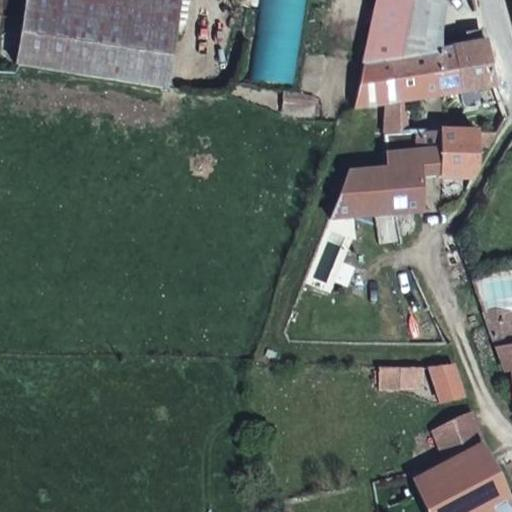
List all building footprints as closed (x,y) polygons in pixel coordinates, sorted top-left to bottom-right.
[(26,0),(16,65),(168,89),(182,0),(26,0)] [(445,48),(441,0),(375,0),(363,66),(445,48)] [(354,112),(385,106),(458,91),(483,86),(502,82),(489,39),(445,48),(363,66),(354,112)] [(484,98),(505,95),(502,82),(483,86),(484,98)] [(385,106),(386,146),(463,134),(458,91),(385,106)] [(285,96),(283,113),(314,117),(316,100),(285,96)] [(389,174),(350,177),(331,220),(375,216),(378,246),(403,244),(397,215),(425,213),(422,173),(454,169),(454,177),(473,178),(490,147),(497,149),(506,127),(463,134),(386,146),(389,174)] [(511,332),(501,306),(485,311),(499,348),(511,345),(511,332)] [(511,345),(499,348),(505,369),(509,369),(511,369),(511,345)] [(449,406),(470,401),(454,364),(432,365),(449,406)] [(473,413),(432,431),(444,461),(485,441),(473,413)] [(427,511),(511,511),(511,503),(485,441),(444,461),(413,478),(427,511)]
